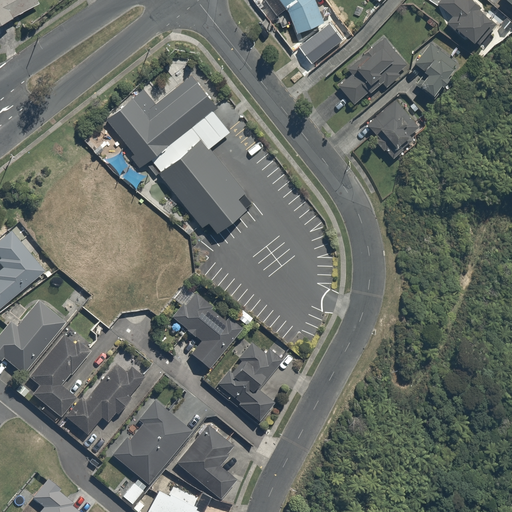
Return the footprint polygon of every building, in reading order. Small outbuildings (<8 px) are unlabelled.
[(42,0),(0,0),(0,23),(43,1),(42,0)] [(324,10),(316,0),(282,0),(293,15),(297,33),(309,30),(311,36),(326,32),(330,31),(324,10)] [(452,16),(445,25),(455,33),(458,29),(477,46),(497,22),(471,0),(438,0),(436,2),(452,16)] [(335,45),(326,32),(304,49),(313,61),(335,45)] [(409,65),(386,38),(346,71),(351,77),(340,86),(354,103),(370,89),(375,94),(387,84),(390,86),(404,74),(401,71),(409,65)] [(464,64),(428,40),(411,64),(427,74),(420,84),(441,98),(464,64)] [(144,88),(106,118),(134,153),(131,156),(140,167),(146,162),(156,174),(159,172),(203,226),(209,221),(217,231),(247,207),(247,206),(252,202),(244,192),(246,191),(209,149),(230,133),(228,130),(214,110),(218,106),(191,74),(156,103),(144,88)] [(420,127),(396,99),(368,122),(374,130),(367,136),(385,157),(420,127)] [(0,308),(51,268),(16,225),(0,238),(0,254),(1,255),(0,256),(0,261),(3,265),(0,266),(0,308)] [(245,325),(195,285),(171,315),(200,338),(190,351),(211,367),(245,325)] [(22,370),(66,318),(39,295),(16,322),(11,318),(0,330),(0,355),(3,358),(5,355),(22,370)] [(76,303),(68,295),(61,303),(69,311),(76,303)] [(92,344),(71,327),(31,374),(39,380),(31,390),(61,415),(79,393),(63,379),(92,344)] [(266,353),(249,340),(215,384),(259,418),(275,397),(260,385),(287,350),(275,341),(266,353)] [(126,370),(114,360),(86,397),(82,394),(67,414),(89,431),(101,415),(107,419),(116,406),(122,410),(134,394),(130,391),(145,371),(132,362),(126,370)] [(29,390),(22,384),(16,390),(24,396),(29,390)] [(192,429),(156,399),(138,421),(140,424),(131,435),(129,433),(114,451),(148,480),(192,429)] [(234,447),(205,423),(174,461),(217,495),(234,475),(220,464),(234,447)] [(75,496),(52,476),(34,496),(43,504),(36,511),(79,511),(69,503),(75,496)] [(145,489),(136,480),(122,494),(131,503),(145,489)] [(204,511),(207,508),(158,485),(145,511),(204,511)]
